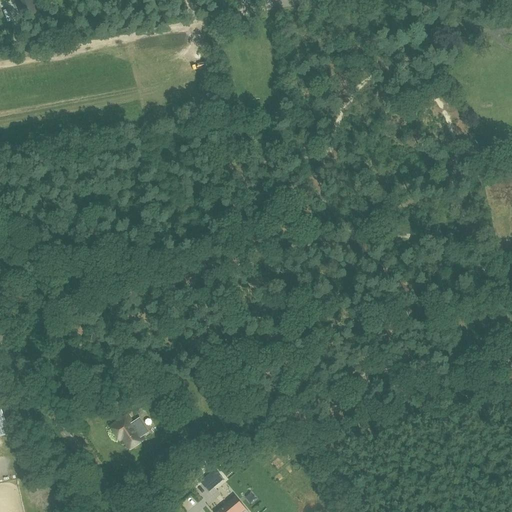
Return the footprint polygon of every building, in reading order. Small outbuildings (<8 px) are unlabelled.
[(17,0),(23,17),(40,10),(36,0),(17,0)] [(144,400),(138,384),(125,388),(131,405),(144,400)] [(0,399),(0,435),(11,432),(0,399)] [(133,423),(128,415),(110,426),(120,440),(122,438),(129,449),(144,439),(142,436),(140,437),(132,424),(133,423)] [(210,472),(205,477),(214,487),(219,483),(210,472)] [(233,494),(211,511),(212,511),(242,511),(246,510),(233,494)]
